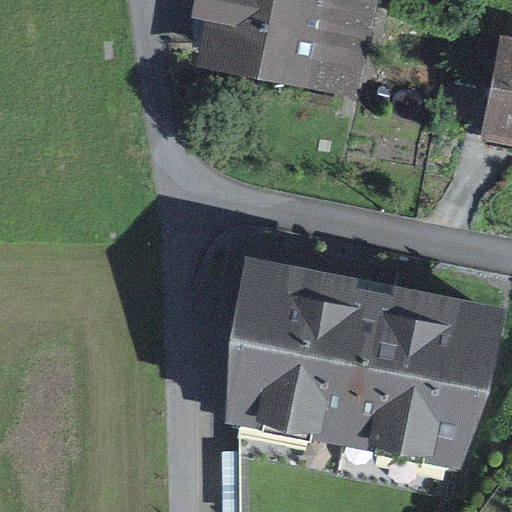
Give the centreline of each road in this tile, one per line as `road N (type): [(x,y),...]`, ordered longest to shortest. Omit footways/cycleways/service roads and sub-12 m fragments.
road 1 (residential): [(185,198),(511,265)]
road 2 (unclassified): [(185,198),(189,511)]
road 3 (unclassified): [(154,0),(185,198)]
